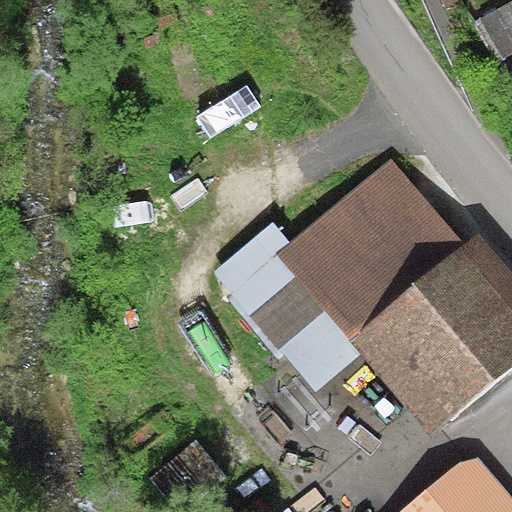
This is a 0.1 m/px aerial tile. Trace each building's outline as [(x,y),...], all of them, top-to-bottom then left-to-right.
[(276,254),(350,341),(464,244),(391,157),(290,242),(276,254)] [(156,181),(103,208),(133,264),(185,237),(156,181)] [(315,392),(361,354),(350,341),(276,254),(290,242),(272,222),(213,272),(315,392)] [(464,244),(350,341),(361,354),(431,436),(511,367),(511,272),(478,233),(464,244)] [(192,438),(148,475),(179,511),(184,511),(225,477),(192,438)] [(511,511),(511,499),(470,452),(399,511),(511,511)]
